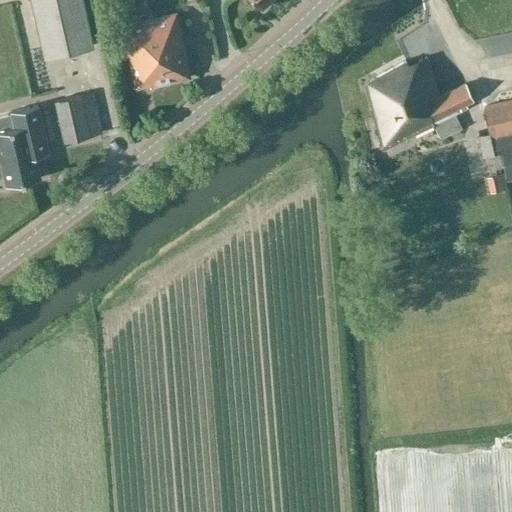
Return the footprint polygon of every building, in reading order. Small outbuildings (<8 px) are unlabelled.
[(31,0),(44,53),(92,42),(81,0),(31,0)] [(150,83),(151,86),(190,77),(175,12),(120,25),(135,86),(150,83)] [(480,50),(511,49),(510,28),(475,30),(475,41),(479,41),(480,50)] [(401,61),(366,82),(383,149),(433,124),(440,139),(462,127),(455,113),(461,110),(459,107),(473,100),(466,83),(439,94),(424,57),(403,66),(401,61)] [(72,92),(73,96),(55,100),(64,141),(90,136),(89,135),(102,132),(93,93),(80,96),(80,95),(79,95),(78,90),(72,92)] [(483,158),(494,155),(493,150),(500,148),(501,153),(507,181),(511,180),(511,100),(483,106),(488,134),(478,136),(483,158)] [(0,177),(4,177),(6,186),(40,178),(35,156),(38,155),(37,153),(46,151),(46,153),(48,152),(38,105),(11,111),(15,127),(0,130),(0,177)] [(357,143),(365,143),(363,116),(355,116),(357,143)]
